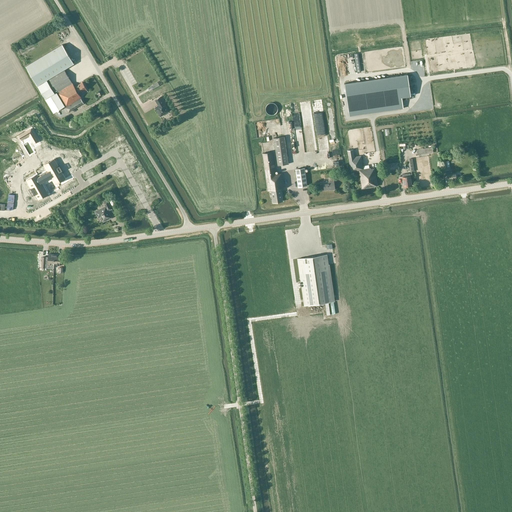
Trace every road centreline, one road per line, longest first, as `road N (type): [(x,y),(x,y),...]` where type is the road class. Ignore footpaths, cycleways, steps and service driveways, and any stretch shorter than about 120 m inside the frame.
road 1 (tertiary): [(213,228),(511,184)]
road 2 (unclassified): [(255,511),(213,228)]
road 3 (unknown): [(386,202),(374,119),(406,109),(433,76),(511,75)]
road 4 (tertiary): [(0,240),(73,244),(213,228)]
